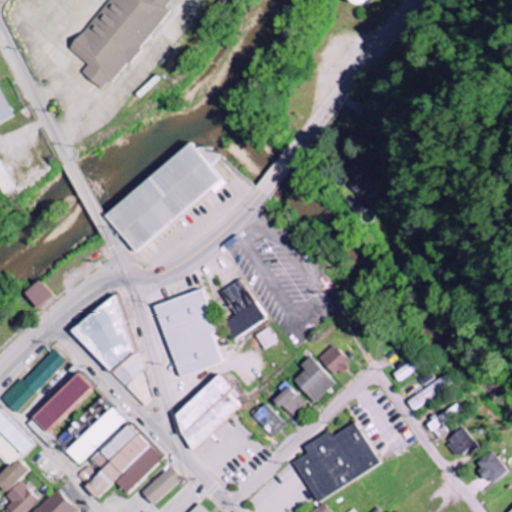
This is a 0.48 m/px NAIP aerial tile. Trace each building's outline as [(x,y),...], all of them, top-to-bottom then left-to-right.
[(74,49),(112,0),(175,0),(169,7),(174,12),(143,48),(146,51),(134,64),(131,63),(115,83),(113,81),(106,88),(86,73),(92,65),(74,49)] [(0,85),(0,124),(16,118),(2,84),(0,85)] [(140,253),(108,215),(194,141),(199,148),(202,146),(210,146),(217,151),(225,157),(216,166),(231,183),(218,193),(215,189),(140,253)] [(350,185),(359,194),(379,176),(359,155),(346,167),(357,178),(350,185)] [(0,187),(4,196),(16,189),(0,160),(0,187)] [(351,205),(361,215),(371,204),(361,194),(351,205)] [(28,292),(42,280),(56,296),(42,309),(28,292)] [(268,317),(243,280),(223,292),(239,314),(225,324),(236,339),(268,317)] [(182,377),(156,306),(203,289),(207,290),(220,331),(216,333),(225,361),(182,377)] [(154,400),(119,294),(74,330),(145,406),(154,400)] [(267,350),(280,341),(271,327),(257,335),(267,350)] [(336,374),(340,371),(342,373),(350,368),(346,364),(349,361),(336,344),(321,357),(336,374)] [(69,360),(57,349),(26,382),(24,379),(4,398),(7,403),(12,407),(19,413),(69,360)] [(337,383),(312,356),(303,365),(307,370),(296,380),(316,402),(337,383)] [(428,365),(423,356),(395,373),(400,382),(428,365)] [(94,388),(82,374),(36,418),(30,424),(53,447),(61,440),(52,432),(50,432),(48,431),(94,388)] [(195,449),(184,433),(179,414),(222,374),(242,395),(238,399),(243,405),(195,449)] [(409,402),(415,410),(455,383),(448,374),(409,402)] [(297,417),(309,404),(290,386),(277,400),(282,407),(284,405),(297,417)] [(465,410),(459,402),(429,423),(440,439),(450,431),(445,424),(465,410)] [(275,438),(287,425),(268,404),(255,415),(275,438)] [(81,464),(69,451),(115,407),(128,420),(81,464)] [(0,408),(1,408),(36,445),(22,457),(17,461),(16,460),(11,464),(9,462),(7,464),(0,457),(0,408)] [(318,502),(382,465),(358,423),(334,436),(331,431),(306,446),(310,453),(295,461),(318,502)] [(130,425),(150,445),(164,459),(128,493),(116,481),(98,498),(88,486),(88,485),(80,475),(130,425)] [(478,444),(465,428),(447,443),(460,459),(478,444)] [(510,471),(494,451),(478,465),(493,484),(510,471)] [(30,470),(21,460),(19,463),(18,462),(8,468),(0,476),(0,484),(8,492),(30,470)] [(155,505),(144,492),(173,466),(185,479),(155,505)] [(6,511),(26,511),(40,500),(22,481),(8,496),(13,502),(7,507),(9,509),(6,511)] [(75,511),(34,511),(59,490),(78,510),(75,511)] [(209,511),(201,503),(191,511),(209,511)] [(332,511),(324,503),(313,511),(332,511)]
